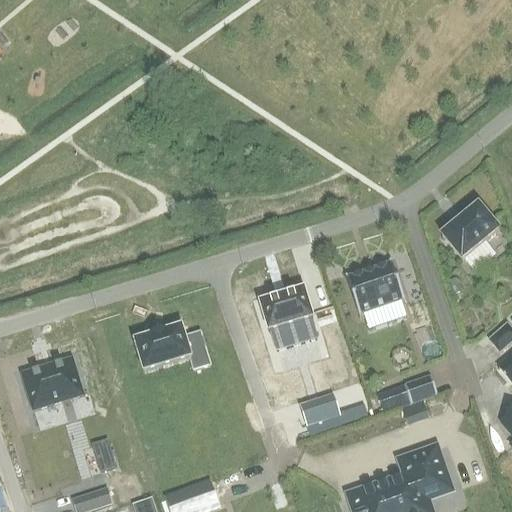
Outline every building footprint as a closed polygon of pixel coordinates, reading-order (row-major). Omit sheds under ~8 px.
[(479,209),(442,240),(462,265),(463,264),(485,246),(499,234),(479,209)] [(392,266),(346,281),(359,319),(363,318),(401,305),(405,304),(392,266)] [(305,292),(260,306),(269,335),(270,335),(312,322),(314,321),(305,292)] [(406,319),(401,305),(363,318),(368,332),(406,319)] [(312,322),(270,335),(276,354),(318,341),(312,322)] [(511,331),(508,327),(490,343),(501,355),(511,345),(511,331)] [(182,330),(134,345),(144,376),(190,362),(193,370),(209,365),(200,336),(185,341),(182,330)] [(71,364),(24,379),(34,413),(82,399),(71,364)] [(431,379),(405,389),(411,408),(438,398),(431,379)] [(411,408),(405,389),(378,398),(385,417),(411,408)] [(341,420),(339,417),(333,398),(300,409),(308,431),(341,420)] [(341,420),(308,431),(311,440),(368,421),(364,408),(339,417),(341,420)] [(511,418),(503,426),(511,437),(511,418)] [(107,444),(93,448),(100,475),(114,471),(107,444)] [(429,511),(426,503),(450,494),(436,452),(400,465),(406,483),(373,494),(372,491),(349,499),(353,511),(429,511)] [(210,485),(165,501),(169,511),(198,511),(217,506),(210,485)] [(107,493),(73,504),(75,511),(99,511),(112,508),(107,493)]
